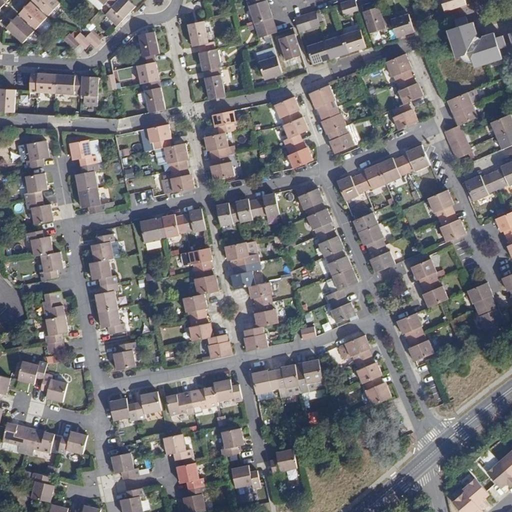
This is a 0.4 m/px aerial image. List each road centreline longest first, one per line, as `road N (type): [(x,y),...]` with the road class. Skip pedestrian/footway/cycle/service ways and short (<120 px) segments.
road 1 (residential): [(367,277),(322,172),(84,223),(72,242),(105,385),(320,344),(371,322)]
road 2 (residential): [(12,60),(87,63),(138,20),(167,15),(177,0)]
road 3 (residential): [(371,322),(433,452)]
road 4 (residential): [(446,441),(384,317)]
